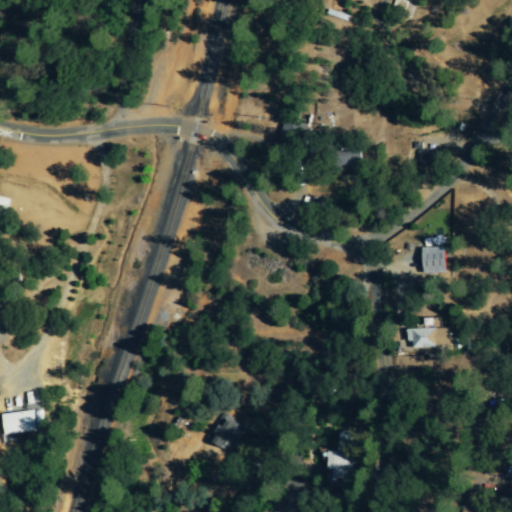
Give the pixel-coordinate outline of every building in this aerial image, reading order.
[(298,126),(283,124),(280,145),(295,147),(298,126)] [(9,200),(0,197),(0,216),(5,217),(9,200)] [(423,274),(446,274),(446,249),(423,249),(423,274)] [(409,329),(409,347),(450,347),(450,327),(436,327),(436,318),(424,318),(424,329),(409,329)] [(4,433),(38,432),(37,412),(3,413),(4,433)] [(214,429),(207,440),(227,452),(243,427),(219,413),(211,427),(214,429)] [(335,453),(327,452),(324,469),(331,470),(330,478),(345,480),(352,434),(338,432),(335,453)]
